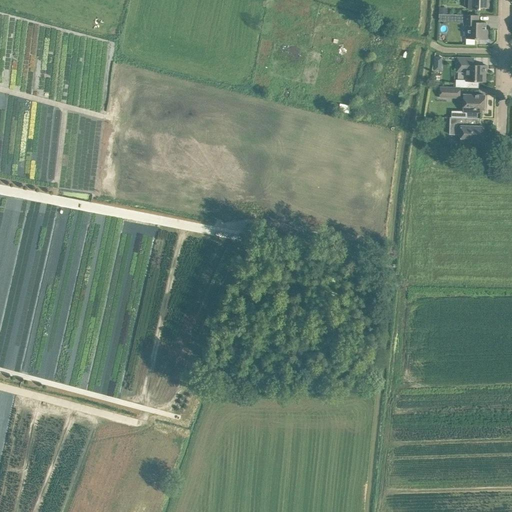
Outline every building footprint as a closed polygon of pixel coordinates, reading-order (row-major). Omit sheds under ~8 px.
[(469,0),(469,9),(480,10),(480,8),(489,8),(489,0),(469,0)] [(464,25),(467,25),(467,39),(488,39),(488,29),(486,29),(487,22),(479,22),(479,15),(464,14),(464,25)] [(458,58),(458,69),(467,69),(467,80),(457,80),(457,87),(479,88),(480,81),(486,81),(486,68),(487,68),(487,65),(474,65),(474,58),(458,58)] [(441,97),(460,97),(460,87),(441,87),(441,97)] [(468,112),(467,117),(478,117),(478,112),(482,112),(482,109),(485,109),(485,95),(465,94),(464,112),(468,112)] [(467,118),(453,117),(452,117),(450,117),(450,134),(461,134),(461,142),(484,142),(484,126),(480,126),(481,118),(478,118),(467,118)] [(11,400),(13,394),(0,390),(0,451),(14,401),(11,400)]
